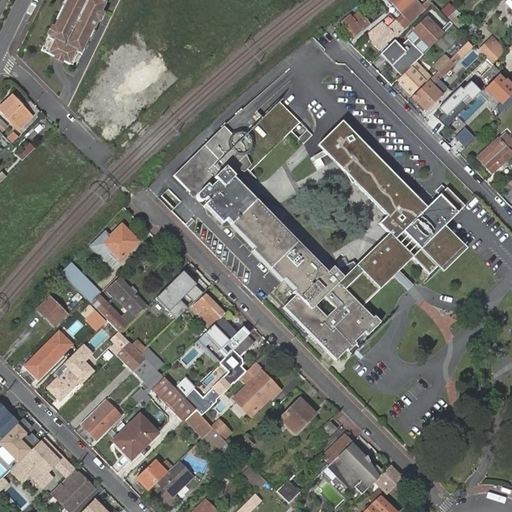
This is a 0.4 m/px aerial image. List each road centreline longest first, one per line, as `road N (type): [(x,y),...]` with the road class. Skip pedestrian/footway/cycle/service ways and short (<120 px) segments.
road 1 (residential): [(454,511),(140,199)]
road 2 (residential): [(511,222),(331,40)]
road 3 (residential): [(146,511),(0,359)]
road 4 (residential): [(102,158),(0,59)]
